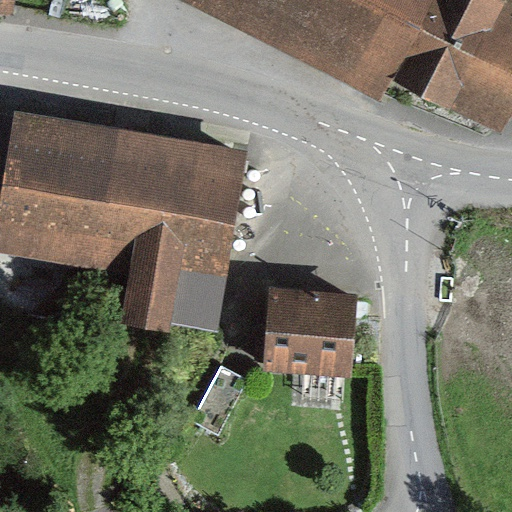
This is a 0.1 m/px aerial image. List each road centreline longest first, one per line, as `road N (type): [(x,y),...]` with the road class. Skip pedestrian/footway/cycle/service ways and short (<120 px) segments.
road 1 (unclassified): [(0,48),(180,79),(419,161)]
road 2 (unclassified): [(430,511),(413,434),(405,320),(419,161)]
